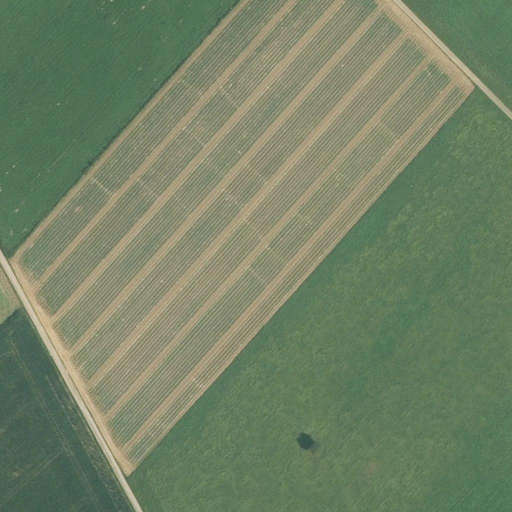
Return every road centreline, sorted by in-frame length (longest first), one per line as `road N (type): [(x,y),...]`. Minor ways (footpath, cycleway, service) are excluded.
road 1 (track): [(142,511),(0,247)]
road 2 (track): [(397,0),(511,119)]
